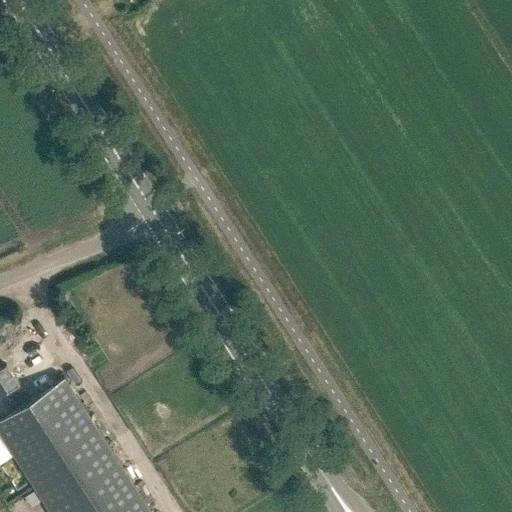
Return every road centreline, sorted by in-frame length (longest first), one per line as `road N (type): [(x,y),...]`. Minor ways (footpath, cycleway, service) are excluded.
road 1 (primary): [(330,486),(156,220)]
road 2 (primary): [(156,220),(16,0)]
road 3 (unclassified): [(0,281),(156,220)]
